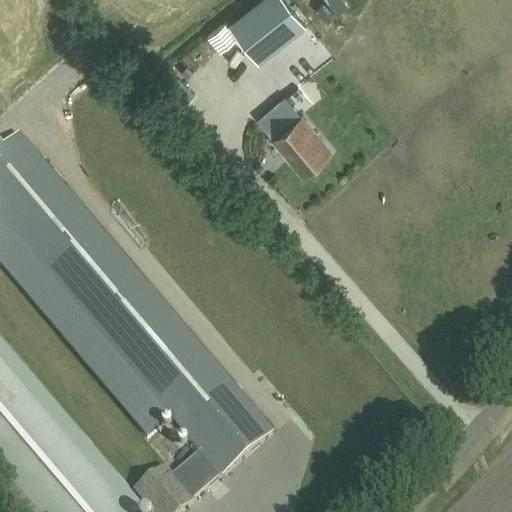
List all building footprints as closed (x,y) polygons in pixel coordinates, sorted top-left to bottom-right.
[(256,0),(229,23),(260,62),(306,25),(286,0),(256,0)] [(305,54),(275,79),(292,99),(322,73),(305,54)] [(178,79),(169,89),(186,104),(195,95),(178,79)] [(288,98),(260,121),(274,138),(279,133),(280,133),(302,115),(288,98)] [(274,138),(291,158),(304,174),(331,150),(302,115),(280,133),(279,133),(274,138)] [(0,217),(168,416),(200,453),(172,476),(192,499),(220,476),(221,477),(274,432),(20,132),(1,148),(0,146),(0,217)] [(150,511),(132,511),(0,358),(0,470),(35,511),(185,511),(196,503),(143,441),(112,466),(150,511)] [(211,488),(221,500),(232,491),(223,479),(211,488)]
